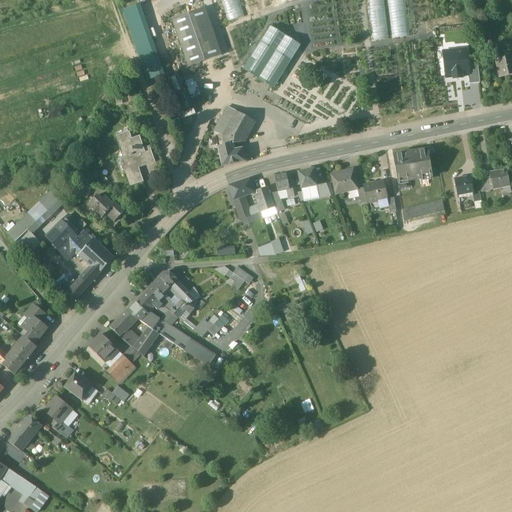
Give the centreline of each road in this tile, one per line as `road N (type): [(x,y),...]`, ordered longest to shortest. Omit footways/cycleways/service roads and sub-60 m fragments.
road 1 (secondary): [(511,114),(211,185),(165,221),(0,414)]
road 2 (track): [(511,204),(267,260)]
road 3 (track): [(191,198),(172,173),(129,48)]
